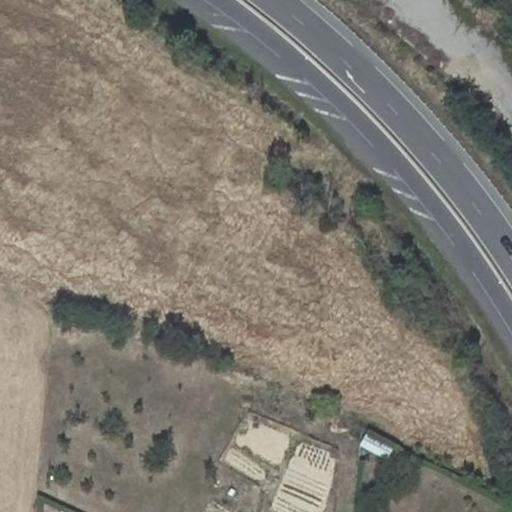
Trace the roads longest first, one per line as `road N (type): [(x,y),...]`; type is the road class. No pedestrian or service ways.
road 1 (secondary): [(221,0),(276,39),(403,165),(511,315)]
road 2 (secondary): [(511,258),(398,115),(277,0)]
